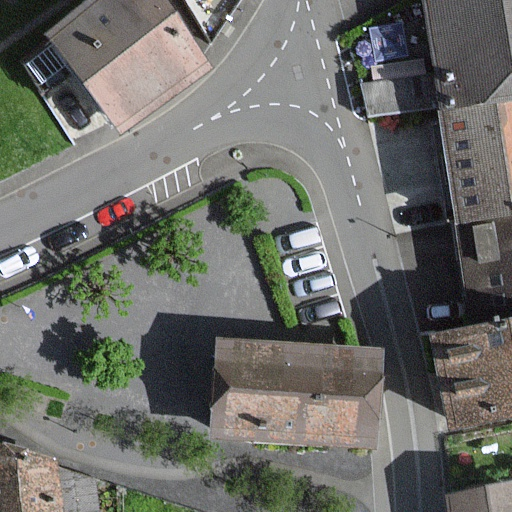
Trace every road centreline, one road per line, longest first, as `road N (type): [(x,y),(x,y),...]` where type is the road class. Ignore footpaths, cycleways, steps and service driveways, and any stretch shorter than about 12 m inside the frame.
road 1 (residential): [(322,57),(400,356),(417,511)]
road 2 (residential): [(0,228),(322,57)]
